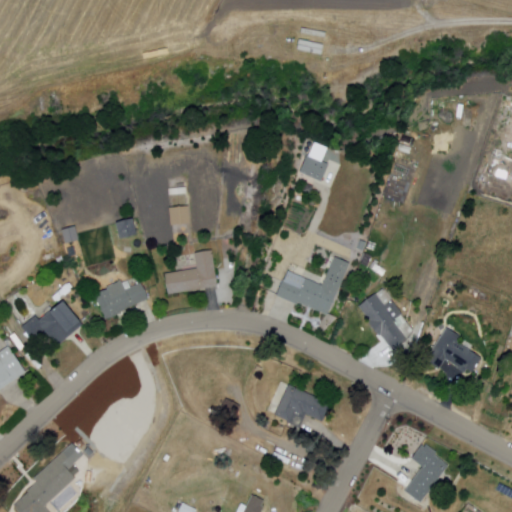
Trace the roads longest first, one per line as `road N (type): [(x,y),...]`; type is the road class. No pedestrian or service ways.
road 1 (residential): [(0,454),(118,349),(199,322),(280,331),(511,454)]
road 2 (residential): [(329,511),(395,394)]
